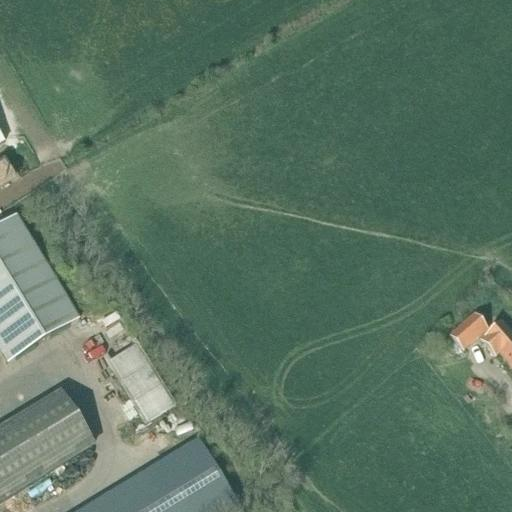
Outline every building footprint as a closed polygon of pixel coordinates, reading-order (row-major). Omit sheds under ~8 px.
[(0,229),(0,357),(6,368),(79,322),(17,220),(0,229)] [(473,316),(448,338),(463,354),(488,332),(473,316)] [(511,335),(501,324),(480,342),(496,360),(499,357),(511,371),(511,335)] [(23,417),(0,431),(0,506),(57,472),(23,417)] [(116,492),(127,511),(233,511),(194,446),(164,464),(164,463),(116,492)] [(127,511),(116,492),(82,511),(127,511)]
